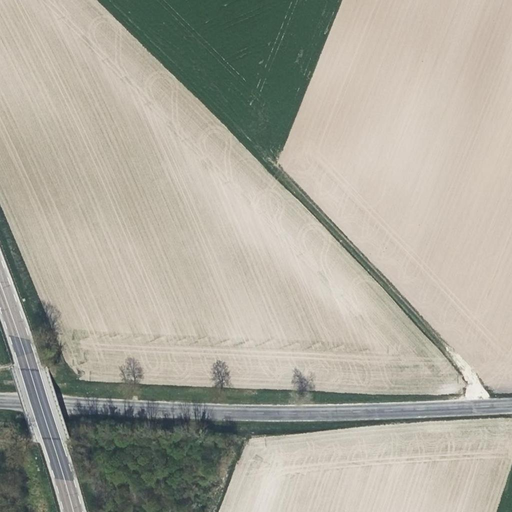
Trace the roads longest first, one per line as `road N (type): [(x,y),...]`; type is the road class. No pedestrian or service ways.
road 1 (tertiary): [(0,401),(277,412),(511,404)]
road 2 (primary): [(0,282),(73,511)]
